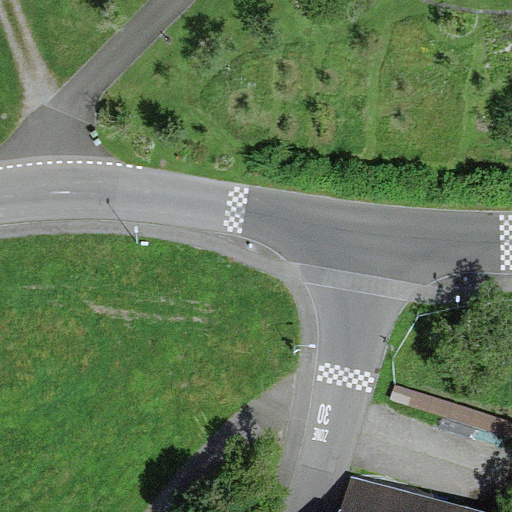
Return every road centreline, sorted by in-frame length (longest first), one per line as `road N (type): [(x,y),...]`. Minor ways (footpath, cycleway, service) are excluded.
road 1 (residential): [(0,200),(70,190),(372,236)]
road 2 (residential): [(372,236),(308,511)]
road 3 (residential): [(372,236),(511,247)]
